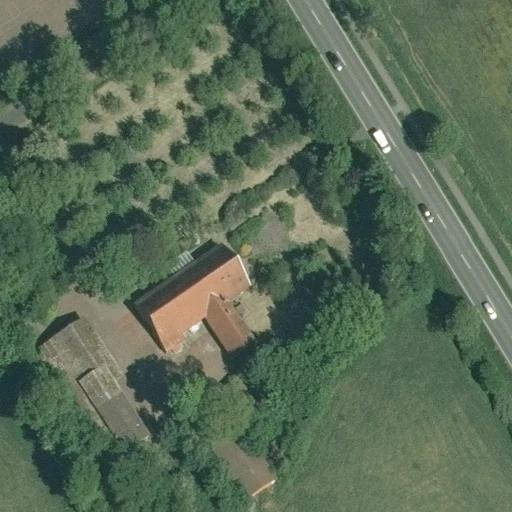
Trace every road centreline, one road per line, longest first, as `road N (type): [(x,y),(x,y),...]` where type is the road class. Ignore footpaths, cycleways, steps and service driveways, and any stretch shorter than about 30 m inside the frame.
road 1 (primary): [(303,0),(511,338)]
road 2 (residential): [(0,140),(178,24),(196,0)]
